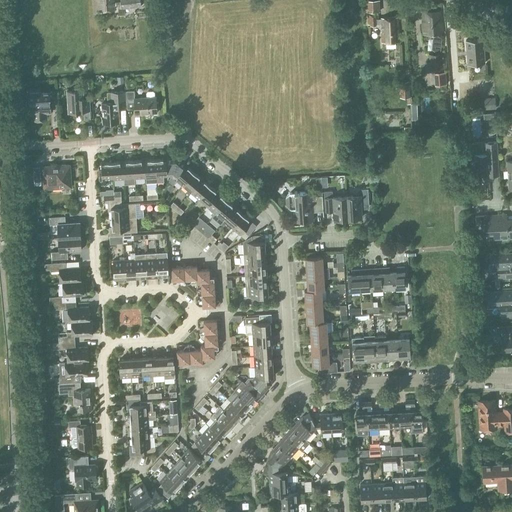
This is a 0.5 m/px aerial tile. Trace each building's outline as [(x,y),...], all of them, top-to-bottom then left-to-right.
[(115,2),(114,0),(97,0),(99,12),(116,10),(115,5),(118,5),(119,14),(125,14),(124,8),(141,6),(140,0),(119,0),(120,1),(115,2)] [(424,24),(423,24),(423,35),(432,34),(431,49),(438,54),(440,54),(441,38),(435,34),(443,33),(442,22),(441,22),(440,11),(423,12),(424,24)] [(378,14),(369,14),(370,25),(379,24),(379,19),(378,14)] [(134,33),(147,33),(146,17),(133,18),(134,33)] [(381,19),(379,19),(379,24),(381,24),(382,42),(386,42),(386,47),(396,47),(395,41),(399,41),(398,17),(381,18),(381,19)] [(483,39),(466,40),(468,65),(485,63),(483,39)] [(438,54),(431,55),(432,69),(446,68),(445,54),(440,54),(438,54)] [(434,84),(446,82),(444,71),(432,72),(434,84)] [(400,97),(410,97),(409,81),(399,81),(400,97)] [(40,89),(27,90),(29,115),(33,115),(33,121),(47,120),(46,114),(51,113),(51,106),(58,106),(57,92),(41,93),(40,89)] [(83,100),(83,90),(67,91),(69,114),(84,113),(85,121),(91,121),(89,100),(83,100)] [(134,91),(127,92),(128,109),(135,108),(135,115),(143,114),(143,113),(157,112),(155,97),(155,92),(153,91),(147,91),(146,92),(147,97),(134,98),(134,91)] [(103,123),(119,122),(118,108),(126,107),(125,92),(111,93),(111,102),(102,103),(103,123)] [(470,116),(470,134),(479,134),(480,116),(470,116)] [(496,142),(487,142),(487,154),(474,155),(474,163),(470,163),(471,178),(475,178),(475,180),(491,179),(490,163),(497,162),(496,142)] [(171,176),(177,158),(167,159),(156,160),(157,183),(165,182),(164,177),(171,176)] [(177,181),(180,183),(182,186),(194,172),(185,165),(177,158),(171,176),(169,182),(173,185),(177,181)] [(135,179),(146,178),(145,160),(134,161),(135,179)] [(146,183),(157,183),(156,160),(145,160),(146,178),(146,183)] [(136,184),(135,179),(134,161),(123,162),(125,179),(125,184),(136,184)] [(106,181),(114,180),(113,162),(101,163),(102,168),(98,169),(100,186),(106,185),(106,181)] [(114,180),(125,179),(123,162),(113,162),(114,180)] [(44,189),(71,188),(70,166),(52,167),(43,168),(44,189)] [(187,196),(190,193),(202,179),(194,172),(182,186),(188,190),(185,194),(187,196)] [(313,194),(320,192),(318,176),(311,178),(313,194)] [(199,200),(210,186),(202,179),(190,193),(199,200)] [(207,207),(218,193),(210,186),(199,200),(207,207)] [(357,196),(345,197),(347,219),(361,218),(361,207),(368,206),(367,189),(357,190),(357,196)] [(345,197),(332,197),(331,191),(324,192),(325,212),(333,212),(334,220),(347,219),(345,197)] [(311,197),(311,192),(290,194),(285,198),(286,206),(290,210),(295,209),(296,222),(313,221),(312,213),(323,212),(322,197),(311,197)] [(215,214),(227,200),(218,193),(207,207),(215,214)] [(115,195),(103,195),(104,203),(108,202),(108,203),(115,202),(115,197),(115,195)] [(220,224),(223,221),(235,207),(227,200),(215,214),(212,217),(220,224)] [(115,202),(108,203),(108,209),(111,209),(112,219),(134,218),(137,218),(136,204),(121,205),(121,202),(115,202)] [(179,207),(175,210),(181,215),(184,211),(179,207)] [(232,228),(243,214),(235,207),(223,221),(232,228)] [(243,214),(232,228),(240,235),(243,231),(252,221),(243,214)] [(499,216),(484,217),(485,229),(485,235),(493,235),(493,240),(508,239),(507,237),(511,236),(511,221),(507,222),(500,223),(499,216)] [(58,238),(80,237),(80,223),(66,224),(65,217),(49,218),(50,225),(58,225),(58,238)] [(134,218),(112,219),(112,230),(110,230),(110,237),(123,236),(124,236),(123,233),(131,232),(138,232),(137,218),(134,218)] [(195,221),(192,224),(198,229),(201,225),(195,221)] [(243,231),(240,235),(245,239),(246,239),(249,236),(243,231)] [(123,244),(129,244),(129,241),(134,240),(134,235),(132,235),(131,232),(123,233),(124,236),(123,236),(123,244)] [(212,234),(208,238),(214,243),(217,239),(212,234)] [(243,254),(265,252),(264,241),(261,235),(252,235),(242,241),(243,254)] [(123,236),(110,237),(111,244),(123,244),(123,236)] [(80,237),(58,238),(59,252),(51,252),(52,260),(68,259),(67,252),(81,251),(80,237)] [(156,253),(158,276),(169,275),(167,252),(156,253)] [(244,265),(266,263),(265,252),(243,254),(244,265)] [(135,253),(130,253),(131,260),(124,260),(125,278),(136,277),(135,255),(135,253)] [(147,276),(158,276),(156,253),(146,254),(147,276)] [(136,277),(147,276),(146,254),(135,255),(136,277)] [(503,254),(488,255),(489,268),(497,267),(497,279),(511,277),(511,261),(504,262),(503,254)] [(306,269),(323,268),(322,257),(305,258),(306,269)] [(114,278),(125,278),(124,260),(113,261),(114,278)] [(197,279),(197,266),(197,262),(192,262),(193,266),(184,267),(185,283),(189,283),(189,279),(197,279)] [(60,283),(62,282),(81,281),(80,268),(66,269),(66,263),(50,264),(50,270),(59,269),(60,283)] [(185,283),(184,267),(176,267),(176,263),(171,264),(172,280),(181,280),(182,284),(185,283)] [(245,275),(267,274),(266,263),(244,265),(245,275)] [(202,282),(218,282),(218,280),(214,281),(214,278),(210,278),(209,270),(201,270),(200,266),(197,266),(197,279),(197,283),(202,282)] [(393,273),(394,288),(406,287),(405,267),(397,267),(397,273),(393,273)] [(306,278),(324,277),(323,268),(306,269),(306,278)] [(374,270),(370,270),(371,289),(383,288),(382,268),(374,269),(374,270)] [(394,288),(393,273),(390,273),(389,268),(382,268),(383,288),(394,288)] [(370,270),(366,270),(366,269),(359,270),(360,290),(371,289),(370,270)] [(348,291),(360,290),(359,270),(351,270),(352,275),(348,276),(348,291)] [(245,286),(267,285),(267,274),(245,275),(245,286)] [(307,290),(321,289),(324,289),(324,277),(306,278),(307,290)] [(66,303),(76,302),(76,296),(84,296),(83,281),(81,281),(62,282),(63,297),(50,298),(50,304),(54,304),(66,303)] [(198,295),(215,294),(214,285),(219,285),(218,282),(202,282),(202,290),(198,291),(198,295)] [(267,285),(245,286),(246,297),(244,297),(244,304),(258,303),(258,297),(268,296),(267,285)] [(305,301),(322,300),(321,289),(307,290),(304,290),(305,301)] [(511,290),(505,291),(487,293),(488,300),(499,300),(500,316),(511,315),(511,290)] [(215,294),(198,295),(198,298),(203,298),(203,307),(220,306),(220,301),(215,301),(215,294)] [(305,312),(323,311),(322,300),(305,301),(305,312)] [(77,308),(68,309),(69,323),(70,323),(71,323),(90,321),(89,307),(77,308)] [(309,323),(323,322),(323,311),(305,312),(306,324),(309,323)] [(253,334),(271,333),(270,323),(259,323),(259,317),(245,317),(246,324),(252,323),(253,334)] [(200,333),(217,333),(217,324),(221,323),(221,320),(204,321),(204,329),(200,330),(200,333)] [(59,343),(75,342),(74,336),(93,335),(92,321),(90,321),(71,323),(72,332),(66,332),(67,337),(58,337),(59,343)] [(310,336),(327,334),(326,322),(323,322),(309,323),(310,336)] [(511,325),(496,327),(496,335),(500,335),(500,350),(510,349),(510,353),(511,353),(511,325)] [(205,345),(218,345),(222,344),(222,340),(218,340),(217,333),(200,333),(200,337),(205,337),(205,345)] [(253,345),(271,344),(271,333),(253,334),(253,345)] [(311,346),(328,345),(327,334),(310,336),(311,346)] [(385,336),(374,337),(375,342),(376,356),(379,356),(379,361),(387,361),(386,341),(385,341),(385,336)] [(363,337),(352,337),(353,357),(356,357),(357,362),(365,362),(363,342),(363,337)] [(409,339),(397,340),(398,355),(402,354),(402,360),(410,359),(409,339)] [(386,341),(387,361),(395,360),(395,355),(398,355),(397,340),(386,341)] [(68,362),(86,361),(89,361),(88,347),(75,348),(75,342),(59,343),(53,344),(54,350),(67,349),(68,362)] [(375,342),(363,342),(365,362),(372,362),(372,356),(376,356),(375,342)] [(254,356),(272,355),(271,344),(253,345),(254,356)] [(202,349),(201,349),(194,349),(193,345),(189,346),(190,362),(199,362),(199,366),(203,366),(203,362),(202,349)] [(202,349),(203,362),(206,361),(206,357),(215,357),(214,348),(218,348),(218,345),(205,345),(201,345),(201,349),(202,349)] [(311,356),(328,355),(328,345),(311,346),(311,356)] [(182,363),(190,362),(189,346),(185,346),(185,350),(177,351),(178,367),(183,367),(182,363)] [(255,367),(273,366),(272,355),(254,356),(255,367)] [(328,355),(311,356),(312,366),(320,366),(320,372),(334,371),(334,364),(329,365),(328,355)] [(175,379),(175,374),(174,356),(163,357),(164,375),(165,380),(175,379)] [(153,376),(164,375),(163,357),(152,358),(153,376)] [(152,358),(142,359),(143,376),(150,376),(150,379),(154,379),(153,376),(152,358)] [(120,378),(132,377),(131,359),(119,360),(120,378)] [(143,382),(143,376),(142,359),(131,359),(132,377),(138,377),(139,383),(143,382)] [(86,361),(68,362),(65,363),(66,376),(59,377),(59,382),(59,383),(74,382),(73,376),(87,375),(86,361)] [(273,366),(255,367),(255,378),(251,383),(262,393),(269,384),(269,377),(273,377),(273,366)] [(213,386),(217,390),(222,385),(218,381),(213,386)] [(242,382),(234,390),(251,405),(262,393),(251,383),(249,381),(245,385),(242,382)] [(81,390),(80,383),(68,384),(68,396),(73,396),(74,403),(79,403),(80,410),(91,410),(90,390),(81,390)] [(213,395),(217,390),(213,386),(209,391),(213,395)] [(244,413),(251,405),(234,390),(227,399),(230,401),(244,413)] [(199,402),(203,406),(207,401),(203,397),(199,402)] [(130,417),(156,415),(155,411),(153,411),(153,401),(140,402),(140,399),(134,400),(126,400),(127,406),(129,406),(130,417)] [(169,400),(170,414),(177,414),(176,399),(169,400)] [(500,424),(499,412),(495,412),(494,400),(478,401),(480,429),(496,428),(496,425),(500,424)] [(237,421),(244,413),(230,401),(223,409),(237,421)] [(203,406),(199,402),(194,407),(199,411),(203,406)] [(237,421),(223,409),(220,407),(213,415),(216,417),(230,429),(237,421)] [(411,427),(411,434),(423,433),(421,408),(410,409),(411,427)] [(499,412),(500,424),(504,424),(505,432),(511,431),(511,408),(504,409),(504,412),(499,412)] [(390,429),(401,428),(399,409),(389,410),(390,429)] [(401,428),(411,427),(410,409),(399,409),(401,428)] [(379,429),(390,429),(389,410),(378,411),(379,429)] [(368,435),(368,430),(367,411),(356,412),(358,436),(368,435)] [(368,430),(379,429),(378,411),(367,411),(368,430)] [(317,429),(314,423),(309,413),(309,414),(303,417),(293,428),(306,440),(317,429)] [(331,414),(332,432),(343,432),(342,413),(331,414)] [(321,433),(332,432),(331,414),(320,414),(321,423),(314,424),(314,423),(317,429),(321,428),(321,433)] [(131,427),(149,426),(148,420),(156,419),(156,415),(130,417),(131,427)] [(222,438),(230,429),(216,417),(209,426),(222,438)] [(81,427),(80,421),(68,422),(68,428),(76,427),(78,448),(92,447),(91,426),(81,427)] [(190,433),(195,427),(190,423),(186,428),(190,433)] [(132,438),(149,437),(157,437),(157,433),(153,433),(153,426),(149,426),(131,427),(132,438)] [(215,446),(222,438),(209,426),(202,434),(215,446)] [(302,451),(310,443),(306,440),(293,428),(285,436),(299,448),(302,451)] [(208,454),(215,446),(202,434),(191,446),(200,454),(203,450),(208,454)] [(292,456),(299,448),(285,436),(278,444),(292,456)] [(149,437),(132,438),(132,450),(129,450),(130,456),(144,455),(143,449),(150,448),(149,437)] [(170,447),(174,450),(179,445),(175,442),(170,447)] [(284,464),(292,456),(278,444),(271,452),(267,462),(282,468),(284,464)] [(170,455),(174,450),(170,447),(166,452),(170,455)] [(182,456),(195,468),(202,460),(189,448),(182,456)] [(347,449),(334,450),(334,461),(348,460),(347,449)] [(86,465),(85,456),(68,457),(69,468),(75,471),(76,484),(85,483),(88,480),(97,480),(96,472),(98,471),(98,467),(96,466),(96,464),(86,465)] [(188,476),(195,468),(182,456),(174,465),(188,476)] [(156,463),(160,466),(164,461),(160,457),(156,463)] [(281,468),(282,468),(267,462),(263,473),(269,473),(269,484),(288,483),(288,472),(282,472),(281,468)] [(155,471),(160,466),(156,463),(151,468),(155,471)] [(511,464),(483,466),(484,482),(499,482),(499,489),(511,488),(511,464)] [(181,485),(188,476),(174,465),(167,473),(181,485)] [(169,498),(181,485),(167,473),(160,481),(162,483),(157,488),(169,498)] [(408,474),(403,475),(404,476),(404,483),(405,501),(416,500),(414,482),(407,482),(407,480),(408,479),(408,474)] [(405,501),(404,483),(404,476),(393,477),(393,483),(394,501),(405,501)] [(414,482),(416,500),(427,499),(425,481),(423,481),(422,476),(416,476),(417,482),(414,482)] [(148,491),(142,482),(130,490),(133,495),(130,497),(139,510),(151,502),(153,505),(162,499),(154,487),(148,491)] [(290,483),(288,483),(269,484),(270,495),(280,495),(280,494),(289,494),(289,493),(294,493),(294,489),(290,489),(290,483)] [(384,502),(394,501),(393,483),(383,484),(384,502)] [(362,503),(373,503),(372,484),(360,485),(362,503)] [(373,503),(384,502),(383,484),(372,484),(373,503)] [(77,502),(77,493),(63,494),(64,503),(74,503),(75,511),(98,511),(98,501),(86,502),(86,501),(77,502)] [(280,505),(298,504),(298,493),(294,493),(289,493),(289,494),(280,494),(280,495),(280,505)]
